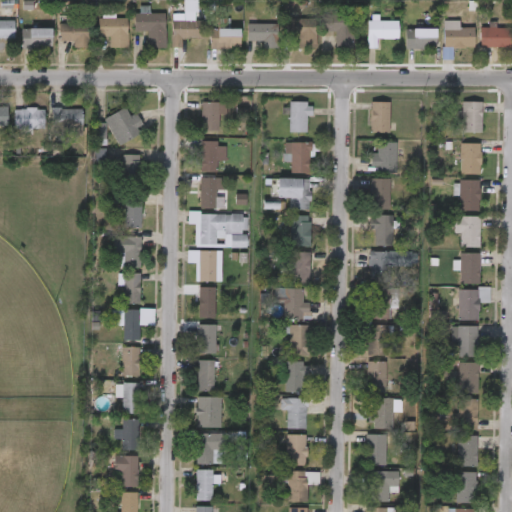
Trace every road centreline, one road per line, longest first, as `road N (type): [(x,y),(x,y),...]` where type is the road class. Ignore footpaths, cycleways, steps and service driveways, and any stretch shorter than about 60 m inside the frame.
road 1 (residential): [(0,78),(511,79)]
road 2 (residential): [(174,78),(168,511)]
road 3 (residential): [(345,79),(338,511)]
road 4 (residential): [(511,155),(507,511)]
